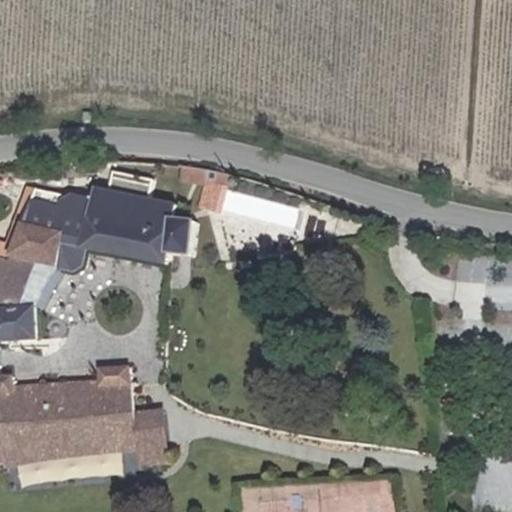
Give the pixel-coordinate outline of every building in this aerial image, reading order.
[(186,166),(185,180),(206,182),(204,206),(229,208),(232,170),(186,166)] [(178,262),(184,230),(188,208),(114,195),(108,221),(47,211),(23,270),(60,277),(85,281),(94,254),(177,267),(178,262)] [(200,232),(184,230),(178,262),(195,263),(200,233),(200,232)] [(23,270),(4,316),(44,317),(60,277),(23,270)] [(4,316),(4,347),(47,345),(44,317),(4,316)] [(18,377),(5,377),(7,420),(0,420),(0,460),(9,460),(9,464),(167,453),(165,428),(142,419),(140,390),(20,395),(18,377)] [(170,417),(142,419),(165,428),(167,453),(172,453),(170,417)]
